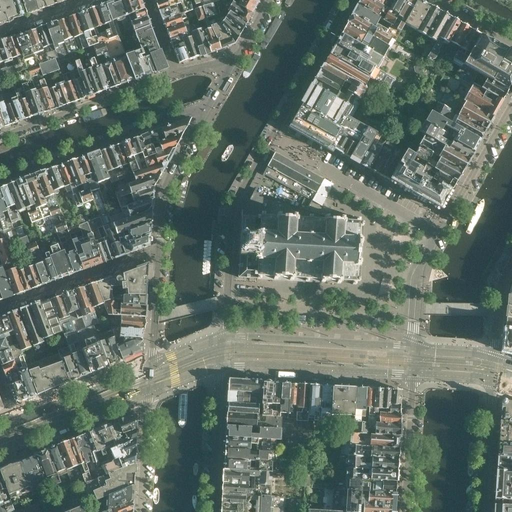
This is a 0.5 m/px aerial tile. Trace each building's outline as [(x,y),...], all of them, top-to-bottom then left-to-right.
[(0,0),(0,23),(18,18),(11,0),(0,0)] [(27,15),(21,0),(11,0),(18,18),(27,15)] [(39,11),(39,10),(35,0),(21,0),(27,15),(39,11)] [(46,8),(43,0),(35,0),(39,10),(46,8)] [(131,22),(128,15),(122,0),(120,0),(106,5),(117,38),(119,37),(127,34),(125,29),(124,24),(131,22)] [(144,10),(142,2),(140,0),(122,0),(128,15),(131,22),(147,16),(144,10)] [(170,7),(167,0),(156,4),(159,11),(170,7)] [(179,0),(180,4),(184,14),(192,11),(190,4),(186,5),(183,0),(179,0)] [(255,8),(259,1),(258,1),(258,0),(243,0),(239,7),(251,14),(253,15),(254,13),(252,12),(253,12),(252,12),(255,8)] [(286,0),(285,4),(285,5),(285,6),(286,7),(287,8),(288,8),(289,8),(290,8),(290,7),(291,7),(295,0),(286,0)] [(399,15),(384,7),(371,0),(361,0),(358,5),(378,17),(381,12),(387,15),(384,20),(390,24),(393,25),(399,15)] [(399,15),(407,0),(390,0),(393,1),(389,8),(385,6),(384,7),(399,15)] [(404,23),(417,0),(407,0),(399,15),(393,25),(390,24),(387,29),(385,34),(391,37),(395,39),(404,23)] [(416,30),(430,7),(417,0),(404,23),(416,30)] [(251,14),(239,7),(232,3),(226,12),(228,14),(246,24),(251,14)] [(184,14),(180,4),(170,8),(170,7),(159,11),(163,21),(184,14)] [(230,24),(225,20),(217,14),(216,14),(212,4),(203,7),(208,21),(213,19),(218,25),(219,25),(234,44),(235,44),(240,34),(230,24)] [(117,38),(106,5),(97,8),(104,26),(106,33),(109,41),(117,38)] [(377,23),(380,18),(378,17),(358,5),(352,15),(385,34),(387,29),(377,23)] [(220,49),(208,21),(203,7),(201,8),(194,10),(198,21),(202,20),(206,29),(202,31),(209,53),(220,49)] [(427,36),(440,13),(430,7),(416,30),(415,32),(418,34),(419,32),(427,36)] [(96,29),(104,26),(97,8),(87,11),(95,35),(96,38),(99,45),(104,43),(109,41),(106,33),(99,35),(96,29)] [(95,35),(87,11),(77,15),(89,48),(93,46),(99,45),(96,38),(90,40),(89,37),(95,35)] [(278,14),(277,14),(259,48),(267,51),(285,18),(286,17),(286,16),(286,15),(286,14),(286,13),(285,12),(282,11),(281,11),(280,11),(279,12),(278,13),(278,14)] [(427,58),(450,19),(440,13),(427,36),(433,40),(429,48),(422,44),(417,52),(420,54),(427,58)] [(183,24),(182,21),(186,19),(184,14),(163,21),(167,30),(166,30),(183,24)] [(240,34),(246,24),(228,14),(225,20),(230,24),(240,34)] [(89,48),(77,15),(67,19),(73,38),(79,36),(82,47),(84,50),(89,48)] [(385,34),(352,15),(350,20),(348,18),(345,22),(347,24),(386,46),(391,37),(385,34)] [(150,25),(147,16),(131,22),(124,24),(125,29),(132,27),(134,31),(150,25)] [(73,38),(67,19),(56,22),(64,42),(66,49),(68,55),(79,52),(77,49),(73,38)] [(234,44),(219,25),(218,25),(213,19),(208,21),(220,49),(223,48),(232,45),(233,44),(234,44)] [(434,60),(439,52),(439,50),(444,42),(447,43),(444,49),(445,50),(447,47),(449,42),(460,24),(450,19),(427,58),(443,67),(444,65),(434,60)] [(64,42),(56,22),(46,26),(58,59),(59,62),(65,60),(64,57),(68,55),(66,49),(61,50),(59,44),(64,42)] [(187,23),(183,24),(166,30),(170,39),(181,36),(186,34),(191,32),(187,23)] [(380,57),(386,46),(347,24),(341,35),(335,46),(375,69),(381,58),(380,57)] [(459,48),(470,29),(460,24),(449,42),(454,45),(452,50),(447,47),(445,50),(443,54),(446,56),(443,60),(446,62),(449,57),(453,60),(457,52),(459,53),(461,49),(459,48)] [(166,69),(158,47),(150,25),(134,31),(132,27),(125,29),(127,34),(128,34),(135,53),(143,50),(151,74),(152,74),(152,75),(166,69)] [(58,59),(46,26),(36,30),(48,63),(56,60),(58,59)] [(209,53),(202,31),(201,28),(191,32),(192,36),(199,57),(206,54),(208,53),(209,53)] [(463,65),(480,35),(470,29),(459,48),(461,49),(466,52),(464,56),(459,53),(457,52),(453,60),(463,65)] [(48,63),(36,30),(26,33),(38,66),(39,66),(48,63)] [(35,58),(26,33),(15,37),(24,61),(35,58)] [(144,77),(135,53),(128,34),(127,34),(119,37),(134,80),(144,77)] [(199,57),(192,36),(188,37),(186,34),(181,36),(183,44),(189,60),(196,58),(198,57),(199,57)] [(511,82),(511,53),(491,41),(480,35),(463,65),(455,78),(466,85),(468,81),(473,84),(479,74),(486,78),(480,88),(502,101),(507,91),(511,82)] [(15,37),(15,36),(5,40),(13,60),(17,58),(20,65),(14,67),(17,74),(27,70),(24,61),(15,37)] [(183,44),(181,36),(170,39),(170,40),(173,48),(183,44)] [(134,80),(119,37),(117,38),(109,41),(104,43),(111,60),(116,58),(118,63),(112,65),(119,86),(134,80)] [(13,60),(5,40),(0,41),(0,50),(4,62),(6,69),(9,77),(17,74),(14,67),(9,69),(7,62),(13,60)] [(119,86),(112,65),(111,65),(110,61),(111,60),(104,43),(99,45),(93,46),(97,58),(104,55),(107,64),(101,67),(109,89),(116,87),(117,89),(120,88),(119,86)] [(189,60),(183,44),(173,48),(179,64),(188,61),(189,60)] [(375,69),(335,46),(330,55),(370,78),(380,83),(385,75),(375,69)] [(0,63),(4,62),(0,50),(0,79),(0,80),(9,77),(6,69),(1,71),(0,68),(0,63)] [(151,74),(143,50),(135,53),(144,77),(151,74)] [(254,56),(252,58),(240,80),(245,83),(258,62),(259,60),(259,58),(259,57),(259,56),(259,55),(259,54),(258,54),(257,54),(256,55),(255,55),(254,56)] [(370,78),(330,55),(330,56),(329,57),(324,65),(364,88),(370,78)] [(60,71),(56,60),(48,63),(39,66),(42,73),(43,77),(60,71)] [(109,89),(101,67),(97,68),(94,60),(90,62),(92,69),(101,92),(109,89)] [(94,95),(86,71),(83,72),(79,62),(75,63),(77,71),(79,75),(80,79),(87,98),(87,97),(94,95)] [(364,88),(324,65),(319,75),(342,88),(348,92),(356,96),(360,99),(366,89),(364,88)] [(55,109),(48,90),(47,87),(45,82),(44,80),(40,82),(35,84),(33,76),(42,73),(39,66),(38,66),(28,70),(35,91),(43,113),(55,109)] [(101,92),(92,69),(86,71),(94,95),(101,92)] [(87,98),(80,79),(76,81),(75,78),(76,78),(76,76),(79,75),(77,71),(70,74),(73,82),(79,100),(86,98),(87,98)] [(71,106),(63,85),(59,74),(52,77),(53,79),(63,106),(66,105),(66,107),(71,106)] [(338,94),(342,88),(319,75),(313,85),(350,106),(356,96),(348,92),(344,98),(338,94)] [(388,88),(393,79),(385,75),(380,83),(388,88)] [(420,89),(424,82),(423,82),(424,79),(418,75),(416,78),(410,88),(417,92),(419,89),(420,89)] [(79,100),(73,82),(68,83),(65,76),(62,77),(72,103),(79,100)] [(63,106),(53,79),(45,82),(47,87),(51,85),(52,87),(54,87),(54,88),(48,90),(55,109),(57,108),(58,110),(62,109),(61,107),(63,106)] [(502,101),(480,88),(473,84),(468,81),(466,85),(472,88),(465,99),(460,96),(459,98),(460,99),(492,117),(502,101)] [(382,98),(388,88),(380,83),(374,93),(382,98)] [(43,113),(35,91),(30,93),(27,84),(22,86),(23,88),(25,95),(27,99),(33,117),(43,113)] [(376,134),(347,118),(353,108),(350,106),(313,85),(308,94),(290,125),(315,138),(328,146),(334,149),(343,134),(351,138),(358,143),(349,158),(360,164),(376,134)] [(33,117),(27,99),(23,101),(21,96),(25,95),(23,88),(15,91),(17,98),(25,119),(26,122),(28,121),(28,119),(33,117)] [(152,91),(128,100),(131,106),(155,97),(157,96),(159,95),(160,93),(160,92),(159,91),(158,90),(157,90),(155,91),(152,91)] [(25,119),(17,98),(15,98),(13,92),(9,93),(19,122),(25,119)] [(19,122),(9,93),(1,96),(4,103),(9,101),(11,105),(5,107),(12,125),(19,122)] [(492,117),(460,99),(458,102),(464,106),(459,115),(485,130),(489,123),(491,125),(493,121),(491,120),(492,117)] [(12,125),(5,107),(4,103),(0,104),(0,115),(4,127),(12,125)] [(485,130),(459,115),(438,104),(433,114),(454,126),(457,120),(463,124),(460,129),(480,140),(485,130)] [(83,124),(105,116),(106,116),(107,115),(108,114),(108,113),(108,112),(109,111),(108,111),(107,110),(106,110),(105,110),(104,110),(103,110),(80,118),(79,119),(79,120),(78,121),(78,122),(78,123),(79,123),(79,124),(80,124),(81,124),(82,124),(83,124)] [(480,140),(460,129),(454,126),(433,114),(430,112),(427,117),(430,118),(427,124),(446,135),(454,139),(453,141),(473,152),(480,140)] [(395,129),(399,123),(397,122),(398,120),(394,117),(388,128),(392,130),(393,128),(395,129)] [(182,134),(185,129),(191,119),(190,119),(161,129),(165,141),(182,134)] [(451,144),(444,140),(446,135),(427,124),(425,122),(419,132),(425,135),(468,160),(473,152),(453,141),(451,144)] [(389,142),(395,132),(392,130),(388,128),(382,138),(386,140),(389,142)] [(165,141),(161,129),(153,133),(152,130),(151,131),(150,132),(149,131),(149,132),(150,134),(140,137),(144,148),(152,145),(157,144),(165,141)] [(198,172),(198,171),(219,137),(210,132),(189,167),(189,168),(189,169),(189,170),(189,171),(190,172),(190,173),(191,173),(192,174),(193,174),(194,174),(195,174),(196,173),(197,173),(197,172),(198,172)] [(175,148),(178,142),(182,134),(165,141),(157,144),(159,149),(154,151),(152,145),(144,148),(148,158),(175,148)] [(345,148),(351,138),(343,134),(334,149),(338,152),(337,154),(341,156),(345,148)] [(370,169),(381,149),(374,146),(376,143),(382,147),(386,140),(382,138),(376,134),(360,164),(370,169)] [(144,148),(140,137),(139,135),(135,137),(136,139),(130,141),(135,155),(137,154),(138,157),(143,155),(145,159),(148,158),(144,148)] [(468,160),(425,135),(419,146),(463,171),(468,160)] [(349,158),(358,143),(351,138),(345,148),(341,156),(344,158),(345,156),(349,158)] [(0,154),(26,145),(31,139),(23,139),(0,146),(0,154)] [(379,175),(390,155),(396,145),(389,142),(386,140),(382,147),(381,149),(370,169),(379,175)] [(135,155),(130,141),(121,144),(126,158),(135,155)] [(463,171),(419,146),(413,142),(411,145),(416,148),(414,152),(407,148),(405,151),(406,151),(427,163),(426,164),(456,182),(463,171)] [(127,160),(126,158),(121,144),(121,145),(114,147),(125,178),(133,176),(129,166),(126,167),(124,161),(127,160)] [(125,178),(114,147),(107,150),(118,181),(125,178)] [(167,163),(168,161),(169,159),(170,158),(169,158),(170,156),(171,156),(175,148),(148,158),(145,159),(140,161),(138,157),(137,154),(135,155),(126,158),(127,160),(129,166),(133,176),(167,163)] [(389,181),(406,151),(405,151),(402,149),(397,159),(390,155),(379,175),(389,181)] [(118,181),(107,150),(99,153),(111,184),(118,181)] [(421,172),(426,164),(427,163),(406,151),(389,181),(403,189),(419,198),(426,203),(427,202),(440,210),(452,190),(421,172)] [(112,218),(101,190),(103,189),(101,183),(106,181),(109,188),(112,187),(111,184),(99,153),(87,157),(98,189),(100,195),(108,215),(112,225),(124,220),(122,214),(112,218)] [(324,180),(275,153),(267,167),(263,175),(312,201),(322,206),(334,185),(324,180)] [(98,189),(87,157),(78,160),(90,192),(98,189)] [(90,192),(78,160),(67,164),(82,203),(82,204),(93,200),(92,198),(90,192)] [(161,174),(161,173),(167,163),(133,176),(135,184),(161,174)] [(82,203),(67,164),(57,168),(56,168),(64,188),(69,186),(72,195),(76,206),(82,203)] [(456,182),(426,164),(421,172),(452,190),(456,182)] [(64,188),(56,168),(50,170),(49,168),(45,170),(46,172),(57,201),(59,199),(57,194),(59,193),(58,190),(64,188)] [(67,228),(57,201),(46,172),(35,176),(24,179),(36,211),(27,214),(31,223),(35,222),(36,222),(37,222),(38,222),(39,222),(41,221),(41,220),(42,220),(43,219),(57,214),(61,224),(54,226),(56,233),(67,229),(67,228)] [(117,200),(125,198),(131,195),(153,187),(156,188),(157,185),(155,184),(157,180),(159,177),(159,178),(161,174),(135,184),(128,186),(129,188),(119,192),(117,185),(119,184),(118,181),(111,184),(112,187),(117,200)] [(173,207),(173,208),(173,209),(173,211),(173,212),(173,213),(174,214),(174,215),(175,216),(176,216),(178,215),(179,214),(179,213),(180,211),(181,210),(181,209),(189,181),(190,180),(189,178),(188,177),(187,176),(185,176),(184,176),(183,177),(182,178),(182,179),(173,207)] [(36,211),(24,179),(16,183),(27,214),(36,211)] [(27,214),(16,183),(10,185),(9,183),(6,184),(7,186),(14,205),(16,211),(19,217),(27,214)] [(14,205),(7,186),(0,188),(0,193),(9,217),(11,224),(20,221),(19,217),(16,211),(11,213),(9,207),(14,205)] [(121,210),(152,198),(153,187),(131,195),(133,201),(127,203),(125,198),(117,200),(121,210)] [(361,266),(363,238),(359,238),(360,226),(363,226),(364,222),(360,222),(360,219),(356,218),(356,222),(344,221),(344,218),(340,217),(340,221),(328,220),(328,217),(326,217),(295,206),(278,201),(253,192),(243,211),(256,212),(255,235),(262,235),(262,246),(261,257),(258,257),(257,279),(261,280),(261,276),(273,277),(273,280),(277,281),(277,277),(289,278),(289,281),(293,281),(293,278),(305,279),(305,282),(309,282),(309,279),(321,280),(320,283),(324,283),(325,280),(336,281),(336,284),(340,284),(340,281),(352,281),(352,285),(356,285),(356,282),(360,282),(360,278),(357,278),(357,266),(361,266)] [(9,217),(0,193),(0,221),(3,231),(8,229),(4,219),(9,217)] [(108,215),(100,195),(92,198),(93,200),(99,218),(108,215)] [(152,210),(152,209),(152,207),(152,198),(121,210),(122,214),(124,220),(152,210)] [(125,255),(121,245),(117,235),(124,232),(129,231),(151,223),(152,210),(124,220),(112,225),(108,215),(99,218),(93,220),(96,228),(98,235),(108,261),(125,255)] [(255,235),(256,212),(243,211),(242,211),(241,234),(255,235)] [(96,228),(93,220),(87,223),(89,230),(96,228)] [(3,231),(0,221),(0,240),(4,239),(9,252),(16,249),(25,246),(29,244),(22,226),(13,230),(12,227),(8,229),(3,231)] [(93,240),(89,230),(87,223),(78,226),(80,230),(69,234),(83,270),(102,264),(93,240)] [(151,234),(151,227),(151,225),(151,223),(129,231),(131,237),(127,238),(124,232),(117,235),(121,245),(128,242),(151,234)] [(80,230),(78,226),(77,224),(67,228),(67,229),(69,234),(80,230)] [(83,270),(69,234),(67,229),(56,233),(63,251),(72,274),(83,270)] [(151,234),(128,242),(131,253),(132,253),(150,246),(150,245),(150,243),(150,236),(150,234),(151,234)] [(262,246),(262,235),(255,235),(241,234),(240,234),(240,242),(240,245),(240,247),(239,247),(239,256),(240,256),(250,257),(258,257),(261,257),(262,246)] [(108,261),(98,235),(96,236),(97,238),(93,240),(102,264),(108,261)] [(24,292),(13,263),(9,252),(4,239),(0,240),(0,261),(13,296),(24,292)] [(50,282),(43,261),(35,242),(29,244),(25,246),(40,286),(50,282)] [(131,253),(128,242),(121,245),(125,255),(131,253)] [(40,286),(25,246),(16,249),(24,270),(31,289),(31,290),(40,286)] [(72,274),(63,251),(59,253),(57,246),(54,247),(65,277),(72,275),(72,274)] [(65,277),(54,247),(50,249),(53,255),(49,257),(58,280),(65,277)] [(58,280),(49,257),(48,253),(44,254),(46,260),(43,261),(50,282),(58,280)] [(257,279),(258,257),(250,257),(240,256),(239,278),(257,279)] [(13,296),(0,261),(0,295),(2,300),(13,296)] [(31,289),(24,270),(21,271),(19,267),(17,267),(15,262),(13,263),(24,292),(31,289)] [(146,296),(149,263),(122,273),(111,277),(96,283),(103,303),(114,299),(113,296),(146,296)] [(103,303),(96,283),(85,287),(92,307),(97,305),(103,303)] [(94,312),(92,307),(85,287),(72,292),(78,308),(79,308),(82,316),(81,317),(81,318),(87,316),(89,320),(83,322),(85,328),(94,324),(98,323),(94,312)] [(82,316),(79,308),(78,308),(72,292),(61,296),(75,332),(75,331),(85,328),(83,322),(81,318),(81,317),(82,316)] [(75,332),(61,296),(51,300),(62,332),(64,335),(75,332)] [(146,306),(146,298),(146,296),(113,296),(114,299),(116,304),(146,306)] [(145,314),(146,306),(116,304),(114,299),(103,303),(108,315),(145,318),(147,318),(148,315),(145,314)] [(62,332),(51,300),(40,304),(52,336),(62,332)] [(144,322),(144,319),(145,319),(145,318),(108,315),(103,303),(97,305),(99,311),(94,312),(98,323),(94,324),(98,335),(111,330),(110,326),(116,327),(116,321),(121,321),(121,327),(122,327),(144,329),(144,328),(144,326),(144,325),(144,323),(144,322)] [(52,336),(40,304),(30,307),(42,340),(52,336)] [(42,340),(30,307),(20,311),(33,347),(43,343),(42,340)] [(31,348),(18,312),(7,315),(16,340),(20,349),(21,351),(31,348)] [(260,314),(260,322),(268,322),(269,315),(269,314),(260,314)] [(13,331),(7,315),(0,318),(0,341),(8,338),(6,334),(13,331)] [(296,316),(296,324),(305,324),(305,317),(296,316)] [(109,366),(98,335),(94,324),(85,328),(75,331),(90,374),(109,366)] [(143,338),(143,332),(143,330),(144,330),(144,329),(122,327),(121,339),(143,340),(142,340),(143,338)] [(122,360),(114,338),(111,330),(98,335),(109,366),(122,360)] [(90,374),(75,331),(75,332),(64,335),(69,348),(80,378),(90,374)] [(20,349),(16,340),(14,341),(12,337),(8,338),(0,341),(0,354),(10,351),(10,352),(20,349)] [(142,349),(142,347),(142,346),(142,344),(143,344),(143,343),(142,343),(143,341),(143,340),(121,339),(114,338),(122,360),(123,360),(123,359),(125,359),(142,352),(142,350),(142,349)] [(80,378),(69,348),(58,352),(59,354),(69,382),(80,378)] [(37,396),(26,365),(21,351),(20,349),(10,352),(13,360),(19,358),(23,370),(18,372),(21,381),(27,399),(37,396)] [(14,361),(13,360),(10,352),(10,351),(0,354),(0,362),(1,366),(2,366),(14,361)] [(69,382),(59,354),(26,365),(37,396),(69,382)] [(18,372),(14,361),(2,366),(6,376),(18,372)] [(21,381),(18,372),(6,376),(9,386),(21,381)] [(263,394),(264,382),(229,380),(228,392),(263,394)] [(27,399),(21,381),(9,386),(15,401),(18,403),(27,399)] [(271,405),(273,383),(264,382),(263,394),(262,405),(262,415),(262,416),(270,417),(271,411),(271,405)] [(279,417),(281,383),(273,383),(271,405),(277,405),(276,411),(271,411),(270,417),(279,417)] [(289,418),(291,384),(281,383),(279,417),(289,418)] [(307,419),(308,416),(309,385),(298,384),(296,419),(289,418),(279,417),(270,417),(262,416),(262,415),(257,415),(227,413),(226,426),(225,448),(246,450),(256,450),(272,451),(303,453),(311,454),(311,443),(312,432),(313,420),(307,419)] [(296,419),(298,384),(298,385),(291,384),(289,418),(296,419)] [(318,422),(320,386),(310,386),(309,385),(308,416),(313,416),(313,420),(312,432),(317,432),(318,422)] [(330,421),(332,387),(320,386),(318,422),(330,423),(330,421)] [(353,422),(356,388),(332,387),(330,421),(353,422)] [(366,411),(367,389),(365,389),(365,390),(357,389),(357,388),(356,388),(353,422),(353,423),(365,423),(366,411)] [(374,413),(375,389),(367,389),(366,411),(369,411),(369,415),(374,415),(374,413)] [(382,413),(384,390),(375,389),(374,413),(382,413)] [(391,405),(392,390),(384,390),(382,413),(391,414),(391,405)] [(401,405),(402,393),(402,390),(392,390),(391,405),(401,405)] [(262,405),(263,394),(228,392),(228,403),(258,405),(262,405)] [(511,403),(502,400),(501,400),(501,401),(499,422),(511,422),(511,403)] [(257,415),(258,405),(228,403),(227,413),(257,415)] [(401,414),(401,409),(401,405),(391,405),(391,414),(401,414)] [(400,425),(401,414),(391,414),(382,413),(374,413),(374,415),(369,415),(368,423),(375,423),(376,419),(380,420),(380,424),(400,425)] [(137,428),(138,416),(137,416),(135,415),(135,414),(118,421),(123,434),(137,429),(137,428)] [(123,434),(118,421),(111,424),(117,438),(124,436),(123,434)] [(511,444),(511,429),(511,422),(499,422),(498,443),(511,444)] [(370,435),(370,429),(375,429),(375,435),(399,436),(400,425),(380,424),(375,423),(368,423),(365,423),(353,423),(353,430),(349,430),(349,434),(359,435),(359,434),(370,435)] [(117,439),(117,438),(111,424),(96,430),(102,445),(117,439)] [(105,451),(137,439),(137,429),(123,434),(124,436),(117,438),(117,439),(102,445),(105,451)] [(109,460),(105,451),(102,445),(96,430),(89,432),(97,451),(101,450),(103,456),(99,457),(102,463),(109,460)] [(99,464),(95,453),(97,452),(97,451),(89,432),(82,435),(93,460),(96,469),(100,478),(106,475),(102,463),(99,464)] [(320,440),(320,436),(317,434),(317,432),(312,432),(311,443),(317,444),(317,441),(320,440)] [(398,449),(399,444),(399,436),(375,435),(370,435),(359,434),(359,435),(349,434),(339,433),(339,436),(343,436),(343,445),(349,446),(398,449)] [(93,460),(82,435),(76,438),(93,480),(96,479),(100,478),(96,469),(93,470),(89,462),(93,460)] [(93,480),(76,438),(68,441),(78,466),(81,465),(85,474),(82,475),(82,476),(85,483),(93,480)] [(135,463),(137,439),(105,451),(109,460),(102,463),(106,475),(135,463)] [(78,466),(68,441),(57,446),(66,468),(71,481),(82,476),(82,475),(78,466)] [(511,444),(498,443),(497,457),(511,457),(511,444)] [(66,468),(57,446),(48,450),(57,472),(66,468)] [(398,459),(398,449),(349,446),(348,456),(362,457),(372,457),(398,459)] [(272,462),(272,451),(256,450),(256,458),(245,458),(246,450),(225,448),(225,449),(225,459),(224,459),(224,460),(272,462)] [(61,483),(57,472),(48,450),(34,455),(43,477),(50,474),(54,485),(61,483)] [(310,465),(311,454),(303,453),(302,464),(303,464),(310,465)] [(48,489),(43,477),(34,455),(27,458),(40,492),(48,489)] [(397,466),(397,462),(398,459),(372,457),(372,463),(361,463),(362,457),(348,456),(344,456),(344,458),(348,459),(348,468),(397,471),(399,471),(400,466),(397,466)] [(511,470),(511,457),(497,457),(497,470),(511,470)] [(40,492),(27,458),(20,461),(31,489),(33,494),(40,492)] [(271,473),(271,465),(273,465),(273,463),(272,462),(224,460),(224,461),(224,465),(224,466),(224,469),(224,470),(271,473)] [(31,489),(20,461),(0,468),(0,473),(6,488),(10,498),(31,489)] [(100,489),(135,475),(135,463),(106,475),(100,478),(96,479),(100,489)] [(318,466),(315,466),(310,466),(309,475),(309,476),(317,477),(318,466)] [(396,482),(397,475),(397,471),(348,468),(346,468),(346,479),(396,482)] [(283,511),(284,497),(270,497),(271,473),(224,470),(222,494),(222,505),(221,511),(283,511)] [(511,511),(511,470),(497,470),(495,498),(494,504),(493,511),(511,511)] [(14,511),(15,511),(11,500),(8,501),(6,497),(7,497),(6,495),(4,496),(2,490),(6,488),(0,473),(0,493),(7,511),(14,511)] [(101,499),(134,486),(135,475),(100,489),(96,479),(93,480),(85,483),(89,493),(93,492),(96,501),(101,499)] [(395,493),(396,485),(398,485),(398,482),(396,482),(346,479),(345,478),(344,487),(338,486),(338,489),(339,489),(339,490),(360,491),(360,487),(371,487),(371,492),(395,493)] [(104,511),(133,500),(134,486),(101,499),(99,511),(104,511)] [(396,507),(397,502),(395,502),(395,493),(371,492),(369,492),(368,499),(362,499),(362,494),(360,494),(361,491),(360,491),(339,490),(339,489),(338,489),(333,489),(332,511),(336,511),(393,511),(394,507),(396,507)] [(83,511),(78,499),(73,501),(76,509),(67,511),(40,511),(37,503),(15,511),(14,511),(83,511)] [(130,511),(133,511),(133,500),(104,511),(130,511)]
